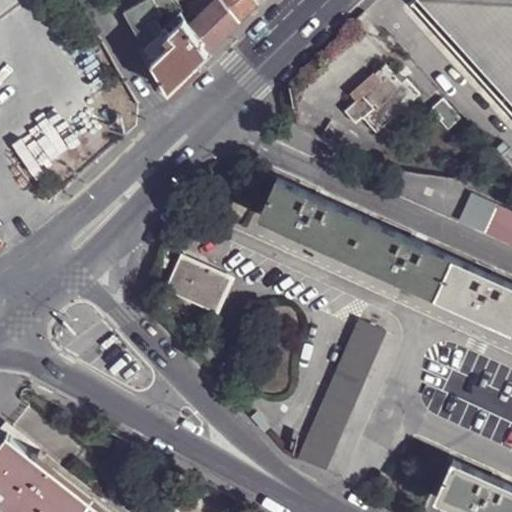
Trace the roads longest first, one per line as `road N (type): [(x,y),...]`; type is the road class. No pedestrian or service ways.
road 1 (secondary): [(174,140),(205,120),(326,0)]
road 2 (tertiary): [(145,419),(330,510)]
road 3 (tertiary): [(330,510),(179,371)]
road 4 (secondary): [(174,140),(33,249)]
road 5 (residential): [(92,0),(174,140)]
road 6 (tertiary): [(13,331),(57,369),(145,419)]
road 7 (residential): [(128,311),(158,192)]
